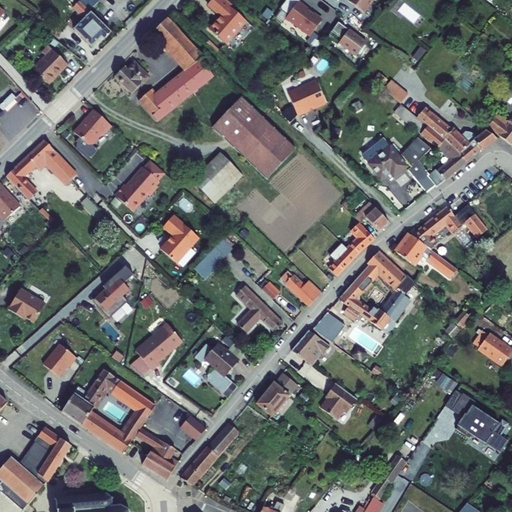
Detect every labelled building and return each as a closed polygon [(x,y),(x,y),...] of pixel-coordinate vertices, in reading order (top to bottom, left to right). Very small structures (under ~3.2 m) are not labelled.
[(100,8),(91,0),(86,0),(72,11),(83,23),(72,33),(89,51),(100,42),(102,44),(109,38),(89,17),(100,8)] [(311,37),(325,19),(300,0),(287,0),(278,12),(311,37)] [(353,0),(349,6),(365,19),(375,5),(372,3),(373,0),(353,0)] [(232,13),(220,2),(209,14),(223,27),(212,39),(228,54),(249,31),(230,15),(232,13)] [(202,64),(164,24),(152,37),(184,74),(153,99),(149,94),(136,107),(154,125),(217,79),(205,62),(202,64)] [(364,51),(336,30),(330,40),(340,48),(337,52),(355,65),(364,51)] [(51,52),(31,70),(47,86),(67,67),(51,52)] [(122,73),(111,83),(128,101),(145,84),(132,70),(125,77),(122,73)] [(401,103),(409,92),(392,78),(383,89),(401,103)] [(306,87),(278,100),(288,121),(317,109),(306,87)] [(402,106),(384,92),(376,101),(393,115),(402,106)] [(294,152),(243,103),(215,133),(266,182),(294,152)] [(108,131),(90,115),(82,124),(84,125),(81,129),(78,129),(70,138),(85,150),(90,150),(98,140),(101,140),(108,131)] [(372,162),(369,159),(359,168),(374,186),(383,180),(386,184),(395,177),(421,200),(430,193),(431,194),(470,161),(474,158),(475,160),(481,155),(489,151),(479,140),(473,143),(470,148),(466,143),(459,141),(455,146),(447,137),(444,139),(418,118),(416,119),(413,116),(406,124),(421,137),(415,144),(392,164),(388,160),(392,157),(387,151),(383,154),(382,153),(372,162)] [(497,116),(488,128),(511,145),(511,119),(508,124),(497,116)] [(40,145),(3,180),(27,204),(35,196),(20,181),(39,163),(64,188),(72,180),(67,176),(69,174),(40,145)] [(141,152),(138,156),(150,167),(153,163),(141,152)] [(241,177),(220,156),(191,183),(213,205),(241,177)] [(124,190),(122,188),(112,199),(130,215),(145,197),(147,199),(153,192),(153,188),(156,185),(139,171),(128,184),(128,186),(124,190)] [(0,191),(0,222),(2,225),(19,210),(10,201),(9,202),(0,191)] [(81,203),(100,218),(105,212),(86,197),(81,203)] [(387,226),(368,205),(353,219),(359,226),(364,222),(377,235),(387,226)] [(464,221),(462,215),(455,220),(447,210),(436,218),(408,239),(407,237),(393,255),(412,268),(419,258),(449,280),(455,272),(426,251),(431,248),(430,246),(432,243),(428,240),(444,227),(448,232),(464,221)] [(41,211),(37,215),(48,226),(52,222),(41,211)] [(197,239),(171,217),(161,228),(170,236),(158,250),(174,264),(197,239)] [(325,271),(334,279),(357,253),(371,241),(359,226),(325,262),(330,266),(325,271)] [(220,241),(192,270),(202,281),(231,251),(220,241)] [(408,304),(403,301),(412,288),(403,279),(400,282),(373,258),(364,266),(367,269),(335,302),(345,310),(378,332),(387,320),(392,324),(408,304)] [(91,303),(106,320),(126,304),(121,299),(127,293),(122,286),(132,277),(125,270),(102,290),(104,292),(91,303)] [(303,287),(291,276),(283,285),(307,310),(320,296),(307,283),(303,287)] [(281,296),(270,286),(262,293),(273,304),(281,296)] [(281,327),(243,289),(234,297),(250,313),(236,327),(244,336),(259,321),(274,335),(281,327)] [(36,313),(11,296),(0,314),(0,317),(9,323),(10,321),(25,331),(36,313)] [(166,325),(134,352),(138,357),(129,365),(139,377),(148,370),(150,372),(158,365),(156,363),(181,343),(166,325)] [(503,348),(481,331),(468,347),(492,364),(503,348)] [(326,351),(305,334),(288,354),(314,373),(317,369),(312,365),(318,357),(320,359),(326,351)] [(209,352),(203,347),(191,360),(197,366),(202,361),(210,368),(209,370),(211,371),(207,376),(207,385),(219,395),(229,384),(222,379),(242,356),(228,342),(221,351),(215,345),(209,352)] [(57,345),(40,364),(56,377),(73,358),(57,345)] [(152,406),(102,371),(85,395),(75,388),(59,413),(119,454),(152,406)] [(451,393),(458,381),(443,372),(436,383),(451,393)] [(270,385),(253,405),(268,419),(295,389),(280,376),(271,386),(270,385)] [(355,401),(333,386),(328,393),(331,395),(319,412),(336,423),(345,410),(348,413),(355,401)] [(459,398),(453,394),(442,409),(449,413),(459,398)] [(472,405),(460,397),(449,413),(461,421),(453,432),(466,441),(469,437),(498,456),(506,444),(491,434),(497,426),(470,409),(472,405)] [(204,429),(188,416),(179,428),(189,437),(186,439),(191,444),(204,429)] [(203,449),(177,479),(188,486),(221,448),(222,449),(234,434),(225,426),(204,450),(203,449)] [(57,440),(41,429),(35,438),(35,439),(32,443),(17,467),(32,480),(43,489),(68,448),(57,440)] [(172,451),(139,429),(133,438),(150,448),(139,465),(164,480),(175,462),(168,457),(172,451)] [(414,434),(407,446),(414,450),(421,438),(414,434)] [(0,496),(17,511),(21,511),(26,507),(26,508),(43,489),(32,480),(17,467),(7,458),(0,465),(0,496)] [(370,499),(362,511),(377,511),(381,507),(376,503),(401,467),(393,461),(367,496),(370,499)] [(122,511),(117,510),(104,510),(105,509),(106,507),(107,505),(107,503),(106,501),(104,498),(103,497),(103,494),(100,494),(100,496),(69,498),(68,495),(65,495),(66,498),(53,499),(51,498),(49,500),(52,502),(52,511),(126,511),(125,510),(123,511),(122,511)] [(271,503),(261,499),(255,511),(279,511),(278,511),(281,505),(276,504),(277,501),(273,500),(271,503)]
